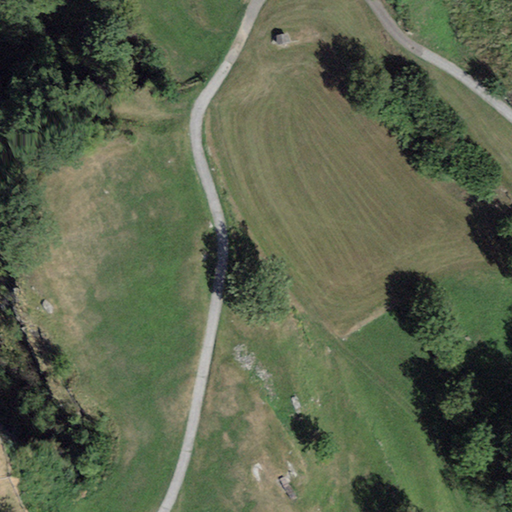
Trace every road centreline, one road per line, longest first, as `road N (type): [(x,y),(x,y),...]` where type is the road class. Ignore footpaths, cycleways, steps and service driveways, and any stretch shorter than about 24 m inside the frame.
road 1 (track): [(257,0),(202,98),(199,160),(219,218),(219,280),(185,452),(160,511)]
road 2 (track): [(511,117),(404,42),(369,0)]
